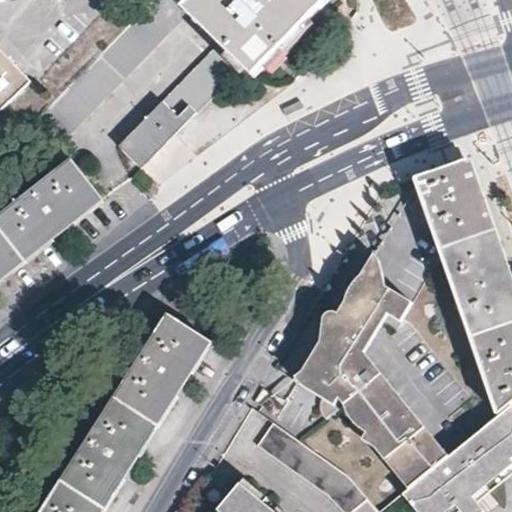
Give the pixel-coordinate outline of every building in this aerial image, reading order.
[(188,0),(183,6),(177,0),(152,0),(36,120),(58,141),(187,9),(220,41),(161,103),(120,143),(142,165),(156,151),(191,115),(194,112),(243,61),(253,72),(325,0),(188,0)] [(0,113),(35,80),(0,44),(0,113)] [(69,155),(60,144),(35,163),(44,176),(69,155)] [(101,194),(69,155),(44,176),(0,211),(0,273),(13,263),(101,194)] [(497,415),(509,405),(511,402),(511,293),(507,278),(492,235),(473,182),(468,167),(466,161),(414,180),(430,227),(450,284),(497,415)] [(379,454),(407,489),(448,455),(368,359),(391,321),(405,329),(417,309),(389,292),(387,279),(384,268),(378,259),(363,283),(356,289),(351,299),(348,310),(341,320),(336,318),(331,319),(328,322),(326,328),(323,350),(306,379),(298,384),(307,393),(320,401),(338,412),(343,405),(347,412),(350,419),(354,426),(358,431),(366,437),(371,440),(367,447),(379,454)] [(97,511),(124,470),(181,382),(210,338),(169,310),(39,511),(97,511)] [(407,489),(403,493),(417,511),(456,511),(459,510),(460,511),(478,511),(481,510),(476,502),(511,471),(511,409),(509,405),(497,415),(448,455),(407,489)] [(378,511),(352,480),(272,423),(257,447),(343,511),(378,511)] [(282,511),(267,499),(262,503),(240,484),(220,508),(224,511),(282,511)]
